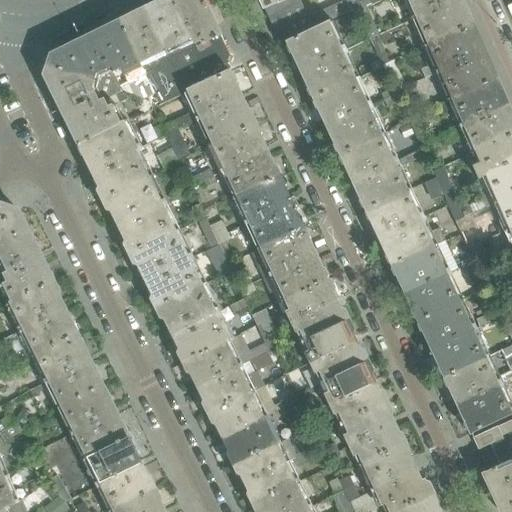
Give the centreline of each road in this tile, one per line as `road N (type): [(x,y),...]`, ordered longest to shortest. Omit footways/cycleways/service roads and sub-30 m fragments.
road 1 (residential): [(466,511),(230,0)]
road 2 (residential): [(209,511),(41,169)]
road 3 (residential): [(41,169),(48,148),(0,41)]
